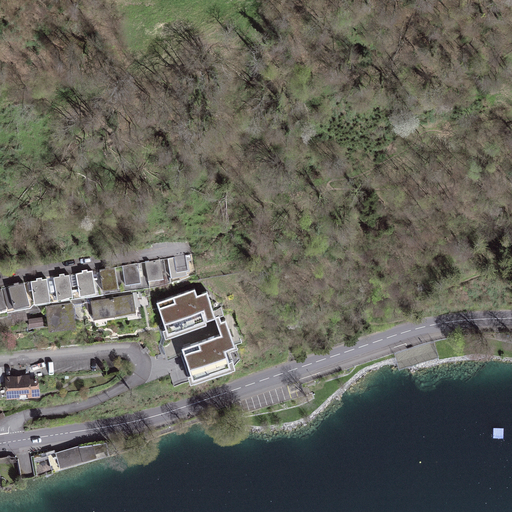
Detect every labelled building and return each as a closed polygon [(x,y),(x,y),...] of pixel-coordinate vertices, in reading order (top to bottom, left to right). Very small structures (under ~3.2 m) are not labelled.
[(183,256),(168,259),(170,274),(186,272),(183,256)] [(160,260),(145,262),(148,278),(163,275),(160,260)] [(137,264),(122,266),(125,282),(140,279),(137,264)] [(115,267),(99,269),(103,289),(118,286),(115,267)] [(76,273),(73,274),(76,291),(79,291),(79,293),(95,290),(92,270),(76,273)] [(73,274),(54,277),(57,294),(53,295),(54,299),(58,298),(58,296),(72,293),(72,292),(76,291),(73,274)] [(46,279),(27,282),(28,289),(32,288),(34,299),(49,297),(46,279)] [(24,282),(3,288),(8,309),(15,308),(14,304),(28,301),(28,304),(29,304),(24,282)] [(181,323),(182,326),(205,318),(200,303),(202,303),(207,317),(214,314),(215,317),(219,315),(217,308),(213,309),(207,291),(202,293),(202,295),(198,297),(195,288),(165,298),(167,303),(159,306),(166,328),(181,323)] [(136,294),(112,298),(114,314),(136,311),(135,306),(138,306),(136,294)] [(94,318),(114,314),(112,298),(91,301),(91,302),(88,303),(89,311),(91,313),(93,313),(94,318)] [(72,304),(47,307),(49,326),(74,323),(72,304)] [(26,312),(11,315),(13,323),(28,320),(26,312)] [(38,326),(37,318),(29,319),(30,326),(38,326)] [(192,350),(184,352),(192,374),(206,369),(207,372),(230,364),(225,349),(235,345),(225,319),(220,321),(222,326),(219,327),(224,340),(222,341),(220,334),(190,344),(192,350)] [(11,395),(15,395),(16,394),(28,393),(28,395),(38,394),(36,379),(28,380),(28,377),(7,379),(8,395),(11,395)] [(48,451),(53,469),(108,452),(106,442),(79,446),(79,445),(55,453),(55,450),(48,451)] [(30,457),(20,459),(23,476),(33,475),(30,457)]
